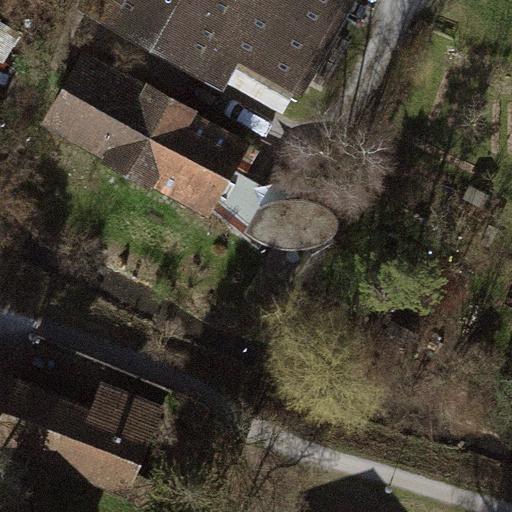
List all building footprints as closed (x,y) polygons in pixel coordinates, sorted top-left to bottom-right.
[(128,0),(110,34),(201,85),(218,55),(300,101),(351,11),(332,0),(128,0)] [(211,217),(248,151),(78,54),(40,120),(211,217)] [(280,207),(263,215),(250,238),(259,243),(269,247),(279,251),(288,252),(300,253),(314,252),(323,249),(332,245),(341,236),(340,225),(334,217),(324,210),(315,207),(304,204),(293,205),(280,207)] [(0,445),(13,450),(37,391),(0,375),(0,445)] [(100,417),(37,391),(13,450),(117,493),(151,409),(110,393),(100,417)]
